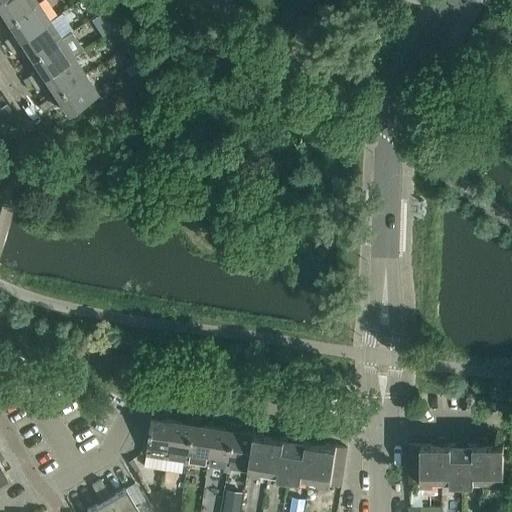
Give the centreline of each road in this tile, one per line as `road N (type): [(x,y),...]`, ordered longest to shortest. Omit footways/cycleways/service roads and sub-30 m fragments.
road 1 (residential): [(10,511),(104,459),(140,399),(151,396),(341,425),(382,421)]
road 2 (tertiary): [(382,355),(389,133),(412,70),(455,0)]
